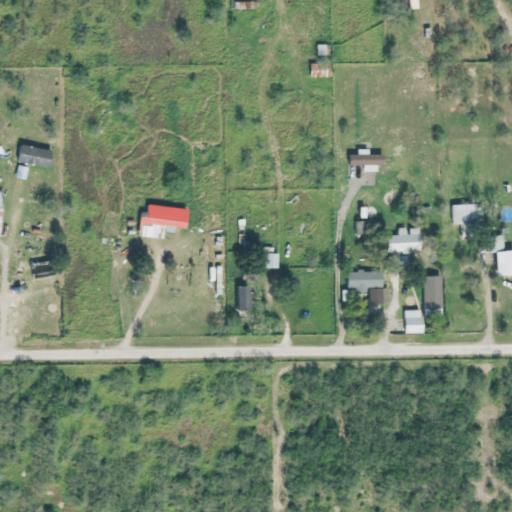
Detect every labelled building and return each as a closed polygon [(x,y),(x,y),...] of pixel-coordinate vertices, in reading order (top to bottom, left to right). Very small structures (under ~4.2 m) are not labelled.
[(406,0),(406,9),(415,9),(415,0),(406,0)] [(308,78),(328,78),(328,64),(308,64),(308,78)] [(48,169),(51,152),(18,146),(17,153),(6,152),(4,161),(48,169)] [(479,205),(449,205),(449,228),(479,228),(479,205)] [(390,254),(418,253),(417,229),(390,230),(390,254)] [(501,236),(478,236),(478,253),(501,253),(501,236)] [(171,260),(173,251),(131,244),(130,252),(171,260)] [(275,254),(260,254),(260,269),(275,269),(275,254)] [(382,273),(345,272),(344,291),(367,291),(367,304),(381,305),(382,273)] [(421,312),(439,312),(439,277),(421,277),(421,312)] [(249,287),(234,287),(234,311),(249,311),(249,287)] [(405,318),(403,333),(420,334),(421,320),(405,318)]
